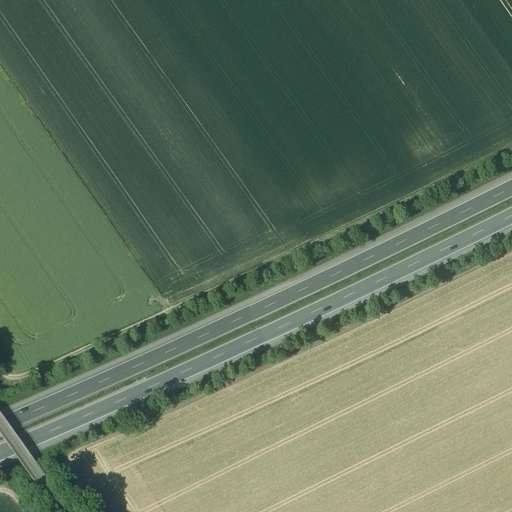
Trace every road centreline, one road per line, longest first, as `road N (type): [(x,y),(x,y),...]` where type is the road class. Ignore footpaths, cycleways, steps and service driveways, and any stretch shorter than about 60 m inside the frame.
road 1 (track): [(511,156),(46,376),(15,380),(0,366)]
road 2 (motorway): [(0,459),(334,310),(511,220)]
road 3 (motorway): [(511,195),(108,389),(0,432)]
road 4 (track): [(101,511),(78,475),(87,458),(511,262)]
